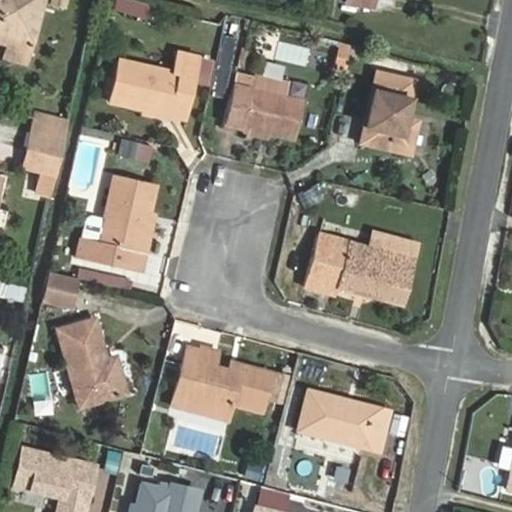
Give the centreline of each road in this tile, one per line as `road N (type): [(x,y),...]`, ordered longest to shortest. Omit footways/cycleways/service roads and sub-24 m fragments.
road 1 (residential): [(511,37),(450,365)]
road 2 (residential): [(450,365),(423,511)]
